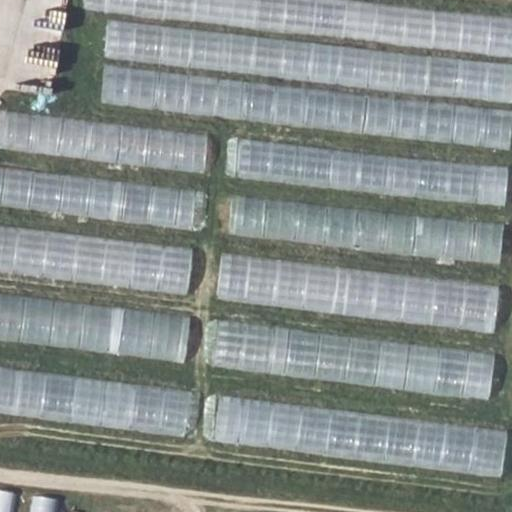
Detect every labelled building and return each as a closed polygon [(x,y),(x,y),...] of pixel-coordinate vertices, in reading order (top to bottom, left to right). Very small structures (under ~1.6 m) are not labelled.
[(85,0),(85,7),(232,21),(232,17),(253,19),(255,0),(85,0)] [(511,13),(354,0),(309,0),(306,32),(511,50),(511,13)] [(105,59),(511,95),(511,58),(109,23),(105,59)] [(103,102),(511,145),(511,138),(511,107),(107,64),(103,102)] [(0,109),(0,148),(206,168),(209,129),(0,109)] [(238,178),(506,202),(510,163),(242,139),(238,178)] [(0,205),(193,224),(197,185),(0,166),(0,205)] [(234,195),(230,235),(501,260),(505,221),(234,195)] [(0,270),(189,290),(194,244),(0,224),(0,270)] [(223,253),(218,300),(495,328),(500,281),(223,253)] [(0,292),(0,339),(186,357),(190,311),(0,292)] [(491,396),(495,349),(219,321),(215,368),(491,396)] [(0,364),(0,411),(187,431),(191,385),(0,364)] [(504,471),(508,425),(220,396),(216,442),(504,471)] [(0,511),(15,511),(18,490),(0,488),(0,511)] [(34,511),(59,511),(62,498),(38,493),(34,511)]
